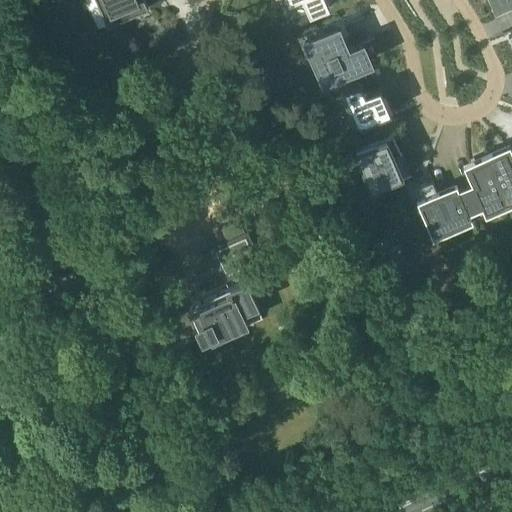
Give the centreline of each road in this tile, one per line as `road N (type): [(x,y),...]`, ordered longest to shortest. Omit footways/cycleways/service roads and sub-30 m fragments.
road 1 (residential): [(457,0),(498,71),(492,97),(469,112),(439,115),(420,102),(406,41),(382,0)]
road 2 (residential): [(40,188),(138,125),(164,97),(209,0)]
road 3 (primary): [(396,511),(511,460)]
